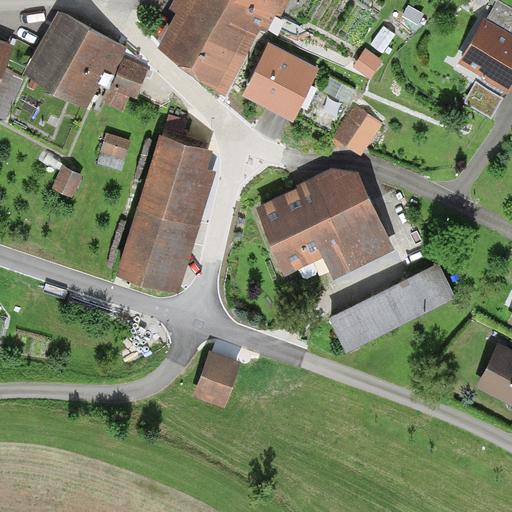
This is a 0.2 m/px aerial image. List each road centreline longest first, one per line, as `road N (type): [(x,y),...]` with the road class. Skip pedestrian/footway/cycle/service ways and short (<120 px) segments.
road 1 (residential): [(190,322),(511,447)]
road 2 (residential): [(231,164),(342,154),(511,233)]
road 3 (residential): [(0,397),(127,396),(158,383),(190,322)]
road 4 (residential): [(231,164),(206,117),(104,4)]
road 5 (residential): [(0,261),(190,322)]
road 6 (residential): [(190,322),(231,164)]
